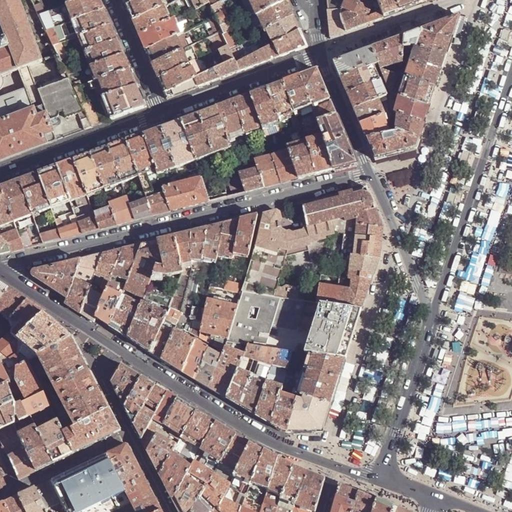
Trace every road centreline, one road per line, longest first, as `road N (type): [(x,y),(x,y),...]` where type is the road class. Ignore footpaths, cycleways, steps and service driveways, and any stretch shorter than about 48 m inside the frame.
road 1 (residential): [(0,270),(263,438),(379,479)]
road 2 (residential): [(0,267),(370,174)]
road 3 (tertiary): [(430,323),(511,72)]
road 4 (residential): [(163,113),(0,176)]
road 5 (residential): [(321,54),(163,113)]
road 6 (tertiary): [(379,479),(430,323)]
road 7 (residential): [(370,174),(430,323)]
road 8 (residential): [(321,54),(370,174)]
road 9 (residential): [(163,113),(112,0)]
